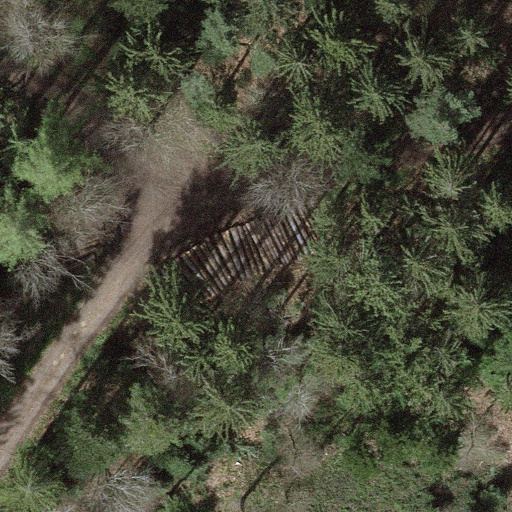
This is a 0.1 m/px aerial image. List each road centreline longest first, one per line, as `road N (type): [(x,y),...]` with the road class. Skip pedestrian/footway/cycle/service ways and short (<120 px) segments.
road 1 (track): [(0,462),(54,360),(187,217),(67,103),(0,81)]
road 2 (track): [(511,128),(329,171),(187,217)]
